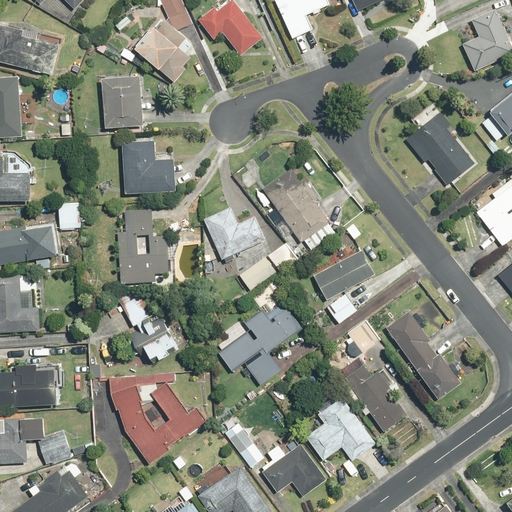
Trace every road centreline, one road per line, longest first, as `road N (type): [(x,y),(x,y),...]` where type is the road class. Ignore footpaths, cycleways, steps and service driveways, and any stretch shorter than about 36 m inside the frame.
road 1 (residential): [(353,159),(511,358)]
road 2 (residential): [(292,86),(385,49),(408,52),(409,74),(365,110),(353,159)]
road 3 (residential): [(365,511),(511,406)]
